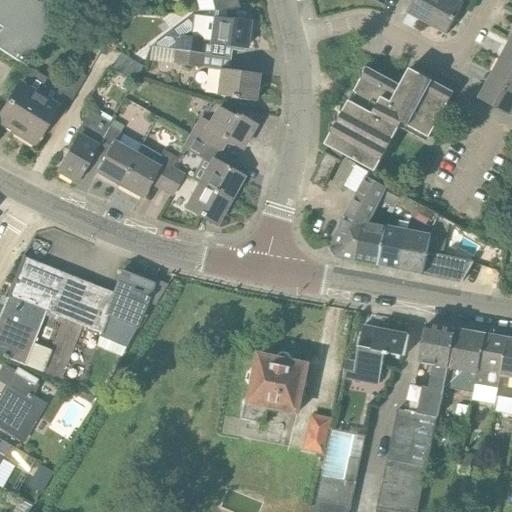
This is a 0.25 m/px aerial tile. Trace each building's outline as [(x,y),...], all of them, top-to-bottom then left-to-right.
[(0,0),(0,51),(23,67),(69,0),(0,0)] [(209,0),(212,12),(214,12),(241,11),(237,0),(209,0)] [(413,0),(407,13),(428,24),(441,0),(413,0)] [(446,34),(463,4),(456,0),(441,0),(428,24),(446,34)] [(177,51),(206,55),(208,43),(246,48),(249,22),(246,22),(247,11),(241,11),(214,12),(213,18),(194,16),(191,38),(179,37),(177,51)] [(511,42),(510,41),(500,60),(511,66),(511,42)] [(206,55),(177,51),(175,64),(204,68),(206,55)] [(133,83),(143,66),(121,54),(111,70),(133,83)] [(511,91),(511,66),(500,60),(490,79),(511,91)] [(401,86),(396,83),(368,68),(352,97),(326,145),(371,170),(398,121),(429,138),(454,93),(410,69),(401,86)] [(33,146),(42,132),(41,132),(66,90),(30,69),(0,115),(0,121),(16,131),(14,134),(33,146)] [(259,74),(227,70),(220,69),(220,70),(216,95),(255,102),(259,74)] [(77,71),(69,85),(78,90),(86,76),(77,71)] [(511,91),(490,79),(479,99),(508,115),(511,107),(511,91)] [(256,126),(218,107),(209,123),(199,118),(190,134),(220,152),(227,141),(241,150),(256,126)] [(109,124),(92,114),(58,172),(76,182),(75,183),(78,184),(100,145),(110,127),(115,117),(114,117),(109,124)] [(137,154),(118,143),(122,135),(110,127),(100,145),(110,151),(97,173),(119,186),(142,146),(137,154)] [(230,200),(242,177),(215,161),(220,152),(190,134),(182,149),(210,165),(200,184),(230,200)] [(161,157),(142,146),(119,186),(142,199),(150,184),(158,189),(173,163),(176,158),(164,151),(161,157)] [(337,170),(323,162),(310,189),(325,196),(337,170)] [(172,197),(183,174),(177,171),(180,166),(173,163),(158,189),(172,197)] [(398,212),(406,198),(369,177),(345,219),(332,250),(335,257),(359,262),(364,230),(373,231),(386,206),(398,212)] [(216,226),(230,200),(200,184),(186,209),(216,226)] [(462,284),(486,242),(457,226),(447,245),(430,241),(422,276),(462,284)] [(381,267),(386,234),(373,231),(364,230),(359,262),(381,267)] [(401,271),(408,237),(386,234),(381,267),(401,271)] [(422,276),(430,241),(408,237),(401,271),(422,276)] [(116,294),(22,258),(0,314),(0,357),(24,367),(25,366),(61,381),(80,388),(100,339),(125,350),(145,301),(154,305),(167,285),(154,279),(153,283),(123,271),(122,273),(124,273),(116,294)] [(441,405),(445,387),(449,369),(456,330),(427,325),(419,363),(434,366),(429,388),(414,385),(409,411),(437,418),(438,419),(441,405)] [(405,356),(409,335),(364,327),(357,363),(347,361),(343,377),(379,385),(385,354),(389,355),(390,353),(405,356)] [(480,369),(487,335),(456,330),(449,369),(445,387),(474,393),(476,386),(479,368),(480,369)] [(499,397),(511,340),(487,335),(480,369),(479,368),(476,386),(498,390),(497,397),(499,397)] [(511,339),(511,340),(499,397),(511,399),(511,339)] [(293,361),(292,358),(290,355),(287,353),(284,353),(281,353),(279,354),(277,356),(276,359),(259,355),(249,406),(245,405),(242,420),(265,425),(268,410),(298,416),(309,366),(292,362),(293,361)] [(0,427),(25,442),(47,405),(33,397),(38,387),(3,367),(0,372),(0,380),(7,385),(0,397),(0,427)] [(417,511),(437,418),(409,411),(398,409),(376,511),(350,511),(366,436),(333,429),(323,476),(315,511),(417,511)] [(324,455),(333,418),(310,413),(302,449),(324,455)] [(8,458),(4,456),(0,453),(0,463),(2,460),(26,475),(34,462),(13,449),(8,458)] [(468,477),(473,457),(461,454),(457,474),(468,477)]
